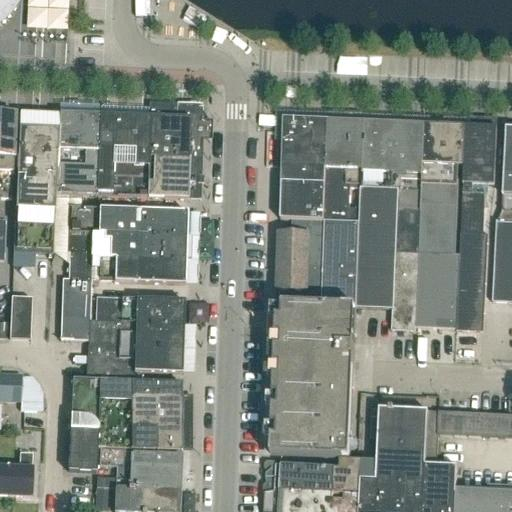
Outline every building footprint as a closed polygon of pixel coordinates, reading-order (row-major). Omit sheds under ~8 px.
[(0,0),(0,31),(1,31),(5,28),(8,25),(10,22),(12,20),(14,17),(17,13),(19,10),(20,6),(21,3),(22,0),(0,0)] [(0,201),(11,202),(14,116),(0,115),(0,201)] [(54,198),(59,118),(18,116),(13,255),(52,257),(54,198)] [(59,118),(54,198),(94,200),(98,118),(59,116),(59,118)] [(98,118),(94,200),(96,200),(145,202),(146,161),(148,120),(98,118)] [(146,161),(188,162),(190,122),(150,121),(150,120),(148,120),(146,161)] [(350,213),(324,212),(326,172),(327,124),(284,122),(280,223),(292,223),(292,227),(324,228),(360,230),(360,226),(349,225),(350,213)] [(350,173),(349,192),(362,192),(365,125),(327,124),(326,172),(350,173)] [(392,193),(395,127),(365,125),(362,192),(360,226),(360,230),(357,310),(357,311),(393,312),(398,194),(392,193)] [(419,257),(425,128),(395,127),(392,193),(398,194),(393,312),(392,334),(416,335),(417,331),(419,257)] [(464,169),(465,129),(425,128),(419,257),(417,331),(457,332),(460,258),(455,258),(458,172),(464,172),(464,169)] [(497,131),(469,130),(465,129),(464,169),(464,172),(460,258),(457,332),(460,332),(460,334),(487,335),(491,238),(486,238),(488,188),(495,189),(497,131)] [(511,305),(511,131),(506,131),(504,190),(502,214),(498,225),(497,225),(493,304),(511,305)] [(187,204),(188,162),(146,161),(145,202),(187,204)] [(122,237),(137,238),(185,240),(186,215),(70,212),(68,283),(63,283),(61,344),(88,345),(88,337),(89,324),(90,310),(92,237),(93,237),(93,236),(99,236),(122,237)] [(360,230),(324,228),(292,227),(291,237),(280,236),(277,307),(357,310),(360,230)] [(185,264),(185,240),(137,238),(122,237),(99,236),(98,247),(97,261),(123,262),(185,264)] [(184,288),(185,264),(123,262),(97,261),(96,285),(184,288)] [(11,301),(9,341),(29,342),(31,302),(11,301)] [(95,324),(95,325),(107,326),(113,326),(134,327),(135,302),(108,301),(96,301),(95,324)] [(135,302),(134,327),(182,329),(183,304),(135,302)] [(351,463),(351,459),(357,311),(283,308),(283,311),(277,310),(277,322),(271,460),(351,463)] [(88,349),(87,350),(112,350),(182,353),(182,337),(182,329),(134,327),(113,326),(107,326),(95,325),(95,324),(89,324),(88,337),(88,349)] [(181,377),(182,353),(112,350),(87,350),(86,383),(99,384),(140,386),(140,376),(181,377)] [(43,414),(42,396),(39,388),(32,380),(0,378),(0,403),(20,404),(20,414),(43,414)] [(181,400),(181,387),(140,386),(99,384),(86,383),(72,382),(70,418),(98,419),(97,451),(131,453),(182,455),(181,428),(181,400)] [(378,462),(378,465),(363,464),(361,499),(359,511),(456,511),(457,493),(458,471),(425,469),(426,465),(427,463),(426,463),(427,441),(428,439),(427,439),(428,416),(429,416),(429,414),(393,413),(394,410),(389,410),(389,413),(380,412),(380,414),(380,421),(372,420),(371,443),(379,443),(378,460),(377,462),(378,462)] [(438,439),(511,442),(511,418),(439,416),(438,439)] [(68,474),(95,475),(97,451),(98,419),(70,418),(69,432),(68,474)] [(96,491),(116,492),(178,495),(179,471),(180,459),(156,458),(156,455),(126,453),(100,452),(99,470),(117,471),(116,482),(96,481),(96,491)] [(31,472),(31,458),(20,457),(19,472),(0,470),(0,498),(31,500),(32,472),(31,472)] [(361,499),(363,464),(340,463),(340,472),(282,468),(281,494),(361,499)] [(177,511),(178,495),(116,492),(114,511),(177,511)] [(97,493),(96,500),(109,501),(109,493),(97,493)] [(494,511),(496,495),(457,493),(456,511),(494,511)] [(359,511),(361,499),(281,494),(279,511),(359,511)] [(511,511),(511,495),(496,495),(494,511),(511,511)]
